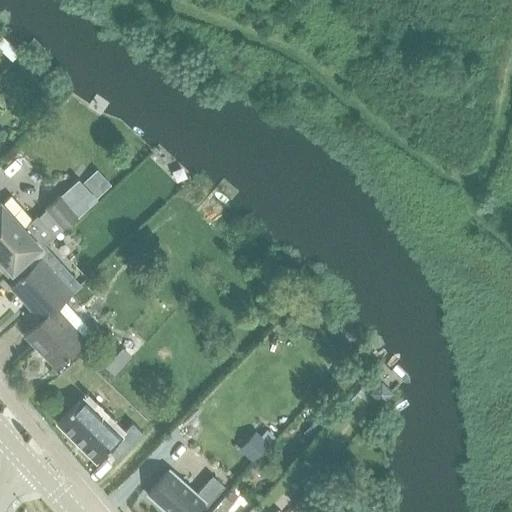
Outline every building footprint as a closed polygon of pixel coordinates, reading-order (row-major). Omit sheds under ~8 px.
[(78,180),(60,196),(77,214),(110,185),(97,170),(81,184),(78,180)] [(0,266),(8,275),(42,244),(43,245),(77,214),(60,196),(59,195),(32,218),(11,194),(2,203),(0,201),(0,266)] [(31,307),(41,319),(55,308),(60,304),(72,292),(41,259),(15,283),(35,304),(31,307)] [(92,329),(78,313),(73,318),(60,304),(55,308),(41,319),(25,334),(36,346),(41,342),(60,363),(85,340),(83,338),(87,334),(87,333),(92,329)] [(82,398),(58,423),(96,461),(108,449),(117,458),(117,459),(142,433),(132,423),(120,435),(82,398)] [(169,469),(147,494),(167,511),(194,511),(203,502),(207,506),(224,485),(212,475),(196,493),(169,469)] [(223,511),(232,502),(224,495),(209,511),(223,511)]
